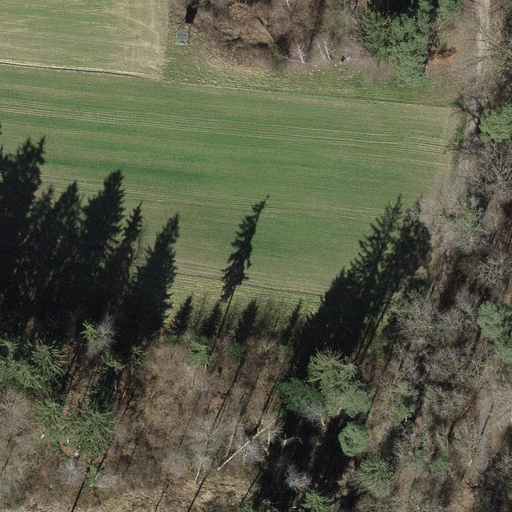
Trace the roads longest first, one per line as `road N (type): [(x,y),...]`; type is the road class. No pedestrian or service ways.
road 1 (track): [(454,70),(416,247),(404,407),(342,491),(336,511)]
road 2 (track): [(511,327),(454,70)]
